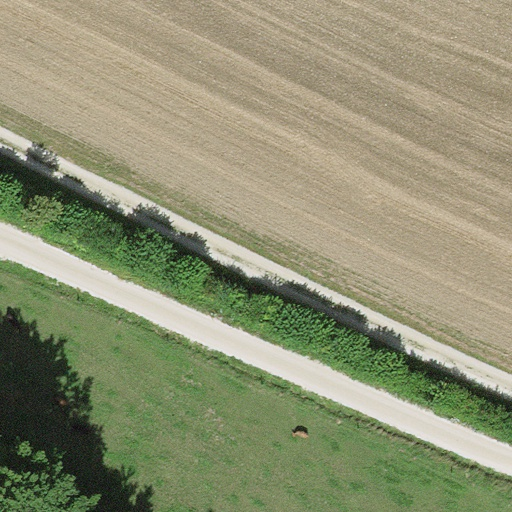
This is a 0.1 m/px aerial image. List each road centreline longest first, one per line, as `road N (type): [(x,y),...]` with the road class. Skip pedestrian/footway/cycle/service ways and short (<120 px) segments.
road 1 (track): [(511,394),(0,154)]
road 2 (track): [(511,468),(0,248)]
